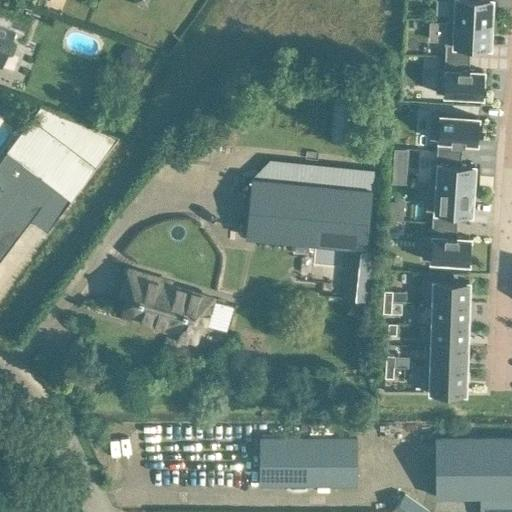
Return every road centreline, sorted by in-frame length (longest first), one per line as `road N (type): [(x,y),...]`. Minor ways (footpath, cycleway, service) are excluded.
road 1 (unknown): [(498,390),(258,411),(96,409),(50,417),(75,303),(141,217),(186,189),(252,195)]
road 2 (unclassified): [(94,511),(50,417),(0,370)]
road 3 (residential): [(504,235),(498,390)]
